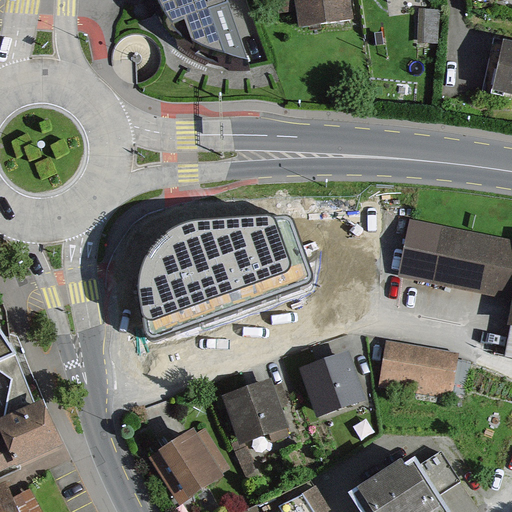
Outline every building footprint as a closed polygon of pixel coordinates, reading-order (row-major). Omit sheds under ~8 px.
[(264,61),(238,0),(170,0),(175,12),(192,32),(212,48),(238,59),(264,61)] [(282,0),(286,15),(305,12),(309,32),(362,21),(357,0),(282,0)] [(439,44),(442,12),(423,11),(420,42),(439,44)] [(511,48),(510,48),(500,99),(511,101),(511,48)] [(511,239),(410,223),(401,282),(511,299),(511,239)] [(158,276),(155,293),(175,287),(183,311),(321,267),(315,249),(292,257),(282,226),(208,227),(191,232),(174,243),(165,257),(158,276)] [(0,316),(0,435),(3,442),(0,443),(0,484),(73,453),(50,400),(44,404),(5,316),(0,316)] [(460,360),(391,348),(385,385),(454,396),(460,360)] [(355,357),(311,372),(327,416),(370,401),(355,357)] [(279,387),(235,401),(249,446),(294,431),(279,387)] [(231,479),(203,434),(160,460),(188,505),(231,479)] [(446,511),(414,464),(357,502),(364,511),(446,511)] [(9,485),(0,488),(0,511),(47,511),(39,492),(16,502),(9,485)] [(312,511),(305,498),(278,511),(312,511)]
